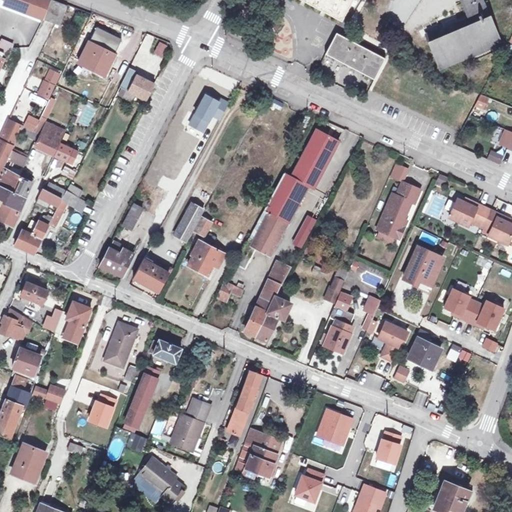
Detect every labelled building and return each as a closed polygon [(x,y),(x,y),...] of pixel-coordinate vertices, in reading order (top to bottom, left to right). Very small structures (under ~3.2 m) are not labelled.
[(44,20),(51,0),(6,0),(4,5),(25,13),(44,20)] [(60,26),(68,6),(52,0),(51,0),(44,20),(56,24),(60,26)] [(354,0),(300,0),(343,22),(354,0)] [(476,13),(480,22),(438,40),(429,44),(439,68),(472,54),(500,42),(486,9),(482,0),(461,0),(468,17),(476,13)] [(429,44),(438,40),(435,31),(425,35),(429,44)] [(156,74),(170,44),(146,33),(132,63),(156,74)] [(386,59),(337,33),(326,54),(375,80),(386,59)] [(0,42),(0,67),(3,60),(7,62),(9,56),(0,52),(0,42)] [(106,74),(115,55),(89,43),(80,63),(95,70),(96,69),(106,74)] [(511,55),(511,45),(509,44),(503,56),(510,60),(511,55)] [(511,76),(511,66),(508,65),(507,68),(504,67),(503,68),(502,67),(500,71),(511,76)] [(139,72),(130,68),(121,87),(147,100),(155,84),(137,75),(139,72)] [(47,82),(40,95),(40,96),(48,99),(56,82),(57,83),(61,75),(52,71),(47,82)] [(490,99),(481,95),(475,107),(484,110),(490,99)] [(51,98),(40,121),(44,123),(55,99),(51,98)] [(24,126),(28,128),(32,117),(29,116),(24,126)] [(36,131),(40,121),(32,117),(28,128),(36,131)] [(23,127),(9,121),(6,127),(9,128),(6,135),(17,140),(19,136),(20,133),(23,127)] [(35,133),(39,134),(44,123),(40,121),(36,131),(35,133)] [(56,141),(61,131),(47,124),(36,147),(54,156),(60,144),(56,141)] [(9,128),(6,127),(0,140),(0,173),(4,164),(6,165),(8,159),(12,151),(13,149),(17,140),(6,135),(9,128)] [(39,134),(35,133),(23,127),(20,133),(26,135),(36,140),(39,134)] [(314,189),(340,142),(317,129),(291,177),(308,186),(314,189)] [(511,131),(506,129),(501,143),(511,147),(511,131)] [(60,144),(65,133),(61,131),(56,141),(60,144)] [(67,161),(73,150),(60,144),(54,156),(55,156),(67,161)] [(27,158),(28,156),(13,149),(12,151),(27,158)] [(67,161),(73,164),(79,153),(73,150),(67,161)] [(493,150),(489,157),(501,162),(505,155),(493,150)] [(24,166),(27,158),(12,151),(8,159),(24,166)] [(10,170),(20,174),(23,167),(13,163),(10,170)] [(77,173),(73,171),(66,167),(62,174),(74,180),(76,176),(77,173)] [(22,177),(21,176),(4,168),(0,176),(0,185),(15,193),(23,177),(22,177)] [(107,171),(101,168),(96,178),(103,181),(107,171)] [(291,177),(284,173),(272,196),(248,239),(246,243),(235,264),(245,270),(257,249),(270,256),(295,209),(308,186),(291,177)] [(15,193),(26,198),(34,180),(23,174),(22,177),(23,177),(15,193)] [(79,189),(82,185),(77,182),(79,178),(76,176),(74,180),(73,181),(72,184),(71,185),(79,189)] [(395,235),(401,237),(406,224),(403,223),(405,218),(412,200),(416,202),(422,188),(403,180),(397,193),(393,191),(378,227),(382,229),(395,235)] [(71,185),(72,184),(66,181),(62,189),(68,192),(71,185)] [(68,192),(62,189),(50,183),(46,191),(58,197),(59,194),(63,197),(62,199),(64,200),(68,192)] [(0,201),(20,211),(26,198),(15,193),(0,185),(0,201)] [(82,191),(79,189),(71,185),(68,192),(78,198),(80,195),(81,193),(82,191)] [(59,194),(58,197),(46,191),(43,189),(40,196),(51,202),(59,206),(62,199),(63,197),(59,194)] [(88,203),(78,198),(68,192),(64,200),(63,201),(64,202),(67,204),(82,212),(88,203)] [(51,202),(40,196),(37,201),(36,203),(48,209),(51,202)] [(482,209),(457,198),(449,217),(468,226),(470,221),(483,227),(491,210),(483,206),(482,209)] [(55,228),(64,209),(61,208),(64,202),(63,201),(64,200),(62,199),(59,206),(56,212),(53,217),(50,224),(49,225),(55,228)] [(0,219),(13,226),(20,211),(0,201),(0,219)] [(187,242),(204,209),(192,203),(175,235),(187,242)] [(133,230),(143,209),(134,205),(123,225),(133,230)] [(133,230),(136,232),(146,211),(143,209),(133,230)] [(207,210),(204,215),(202,218),(210,222),(212,219),(214,214),(207,210)] [(499,213),(491,210),(483,227),(491,231),(489,235),(508,244),(511,233),(511,223),(497,217),(499,213)] [(75,213),(70,220),(77,225),(82,218),(75,213)] [(50,224),(53,217),(48,214),(47,217),(44,216),(42,220),(50,224)] [(293,244),(301,248),(316,220),(308,215),(293,244)] [(212,223),(210,222),(202,218),(201,217),(193,232),(196,234),(197,232),(205,236),(212,223)] [(35,254),(49,225),(38,220),(34,218),(32,220),(27,231),(23,230),(15,245),(35,254)] [(395,235),(382,229),(379,235),(393,241),(395,235)] [(126,250),(128,247),(114,240),(110,248),(121,254),(123,249),(126,250)] [(214,265),(221,252),(200,241),(192,255),(193,256),(188,265),(208,276),(214,265)] [(443,258),(418,247),(404,279),(414,283),(416,279),(431,285),(443,258)] [(121,254),(110,248),(109,248),(100,266),(112,272),(121,254)] [(123,277),(134,255),(126,250),(123,249),(121,254),(112,272),(123,277)] [(219,268),(226,254),(221,252),(214,265),(219,268)] [(168,265),(165,271),(144,259),(134,279),(159,292),(161,293),(174,268),(168,265)] [(275,297),(280,285),(281,286),(291,268),(278,261),(245,331),(256,336),(272,304),(275,297)] [(313,272),(324,276),(327,269),(315,265),(313,272)] [(345,281),(350,271),(339,267),(335,276),(336,277),(332,286),(331,285),(325,297),(335,301),(344,280),(345,281)] [(378,288),(382,278),(364,271),(360,281),(378,288)] [(42,304),(48,291),(27,283),(22,296),(23,296),(21,302),(28,305),(31,300),(42,304)] [(241,297),(243,292),(226,283),(224,283),(218,298),(227,301),(231,293),(241,297)] [(469,322),(478,302),(470,298),(471,296),(454,289),(446,308),(462,315),(461,318),(469,322)] [(346,311),(352,297),(341,293),(330,318),(336,321),(348,326),(349,323),(351,324),(355,315),(346,311)] [(286,315),(291,304),(275,297),(272,304),(256,336),(267,341),(278,317),(280,318),(286,315)] [(478,302),(469,322),(477,325),(479,323),(487,326),(496,330),(506,309),(488,300),(486,305),(478,302)] [(58,324),(55,333),(78,342),(91,310),(73,302),(68,314),(63,312),(58,324)] [(10,308),(6,317),(11,319),(12,316),(18,318),(16,323),(26,327),(30,330),(33,322),(20,313),(10,308)] [(370,313),(364,329),(368,331),(375,315),(370,313)] [(11,319),(6,317),(0,332),(18,339),(21,331),(24,332),(26,327),(16,323),(18,318),(12,316),(11,319)] [(47,330),(55,333),(58,324),(50,321),(47,330)] [(353,328),(350,327),(351,324),(349,323),(348,326),(336,321),(333,327),(332,326),(324,346),(343,353),(351,334),(350,334),(353,328)] [(408,332),(387,322),(379,337),(389,342),(382,355),(392,360),(402,339),(405,340),(408,332)] [(120,323),(106,361),(124,367),(136,337),(134,336),(137,329),(120,323)] [(417,337),(419,338),(427,342),(430,334),(421,330),(417,337)] [(431,369),(441,349),(427,342),(419,338),(410,356),(422,362),(421,364),(431,369)] [(150,353),(176,363),(182,349),(159,340),(159,342),(155,340),(150,353)] [(498,344),(491,341),(487,349),(495,352),(498,344)] [(454,346),(451,353),(459,357),(463,350),(454,346)] [(34,375),(41,356),(20,348),(13,367),(34,375)] [(132,381),(137,369),(130,366),(125,379),(132,381)] [(410,372),(401,368),(396,380),(405,384),(410,372)] [(262,376),(250,372),(228,432),(240,436),(262,376)] [(16,374),(12,386),(31,393),(36,382),(16,374)] [(156,381),(145,376),(126,423),(138,427),(156,381)] [(26,408),(31,393),(12,386),(0,416),(0,433),(11,437),(23,406),(26,408)] [(67,391),(52,386),(49,392),(47,400),(48,400),(59,404),(62,405),(67,391)] [(36,387),(33,395),(47,400),(49,392),(36,387)] [(59,404),(48,400),(45,406),(56,410),(59,404)] [(210,406),(194,400),(191,406),(208,412),(210,406)] [(182,415),(172,443),(192,451),(197,438),(198,438),(208,412),(191,406),(187,417),(182,415)] [(353,419),(328,409),(318,435),(343,444),(353,419)] [(151,431),(159,436),(168,422),(159,417),(151,431)] [(120,429),(118,436),(126,439),(128,431),(120,429)] [(258,433),(250,430),(245,443),(254,446),(258,433)] [(401,437),(386,432),(384,440),(382,440),(377,458),(395,464),(401,445),(398,445),(401,437)] [(280,441),(258,433),(254,446),(244,474),(254,478),(257,472),(270,477),(278,454),(276,454),(280,441)] [(145,441),(132,435),(128,444),(142,450),(145,441)] [(147,441),(145,441),(142,450),(128,444),(127,447),(142,453),(146,444),(147,441)] [(83,449),(70,444),(68,451),(81,455),(83,449)] [(35,481),(46,454),(24,445),(13,472),(35,481)] [(177,477),(152,457),(139,474),(164,494),(162,496),(170,503),(184,486),(175,480),(177,477)] [(213,462),(213,472),(223,472),(224,462),(213,462)] [(306,477),(303,476),(296,495),(314,502),(324,475),(309,470),(306,477)] [(461,511),(470,491),(445,481),(436,503),(434,509),(441,511),(461,511)] [(379,511),(386,495),(365,487),(354,511),(379,511)]
